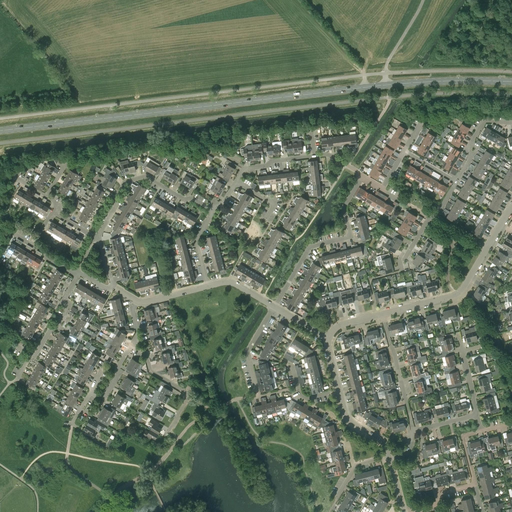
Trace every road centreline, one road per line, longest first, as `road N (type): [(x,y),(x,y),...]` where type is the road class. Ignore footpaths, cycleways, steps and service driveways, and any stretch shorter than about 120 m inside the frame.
road 1 (secondary): [(511,82),(400,84),(0,131)]
road 2 (residential): [(274,306),(309,247),(350,236),(344,209),(362,175)]
road 3 (residential): [(98,236),(125,182),(144,177),(212,210)]
road 4 (residential): [(487,247),(456,294),(382,315)]
road 5 (residential): [(15,380),(57,327),(75,273)]
road 6 (residential): [(382,315),(412,432)]
road 7 (residential): [(167,431),(185,393),(150,372),(145,354),(130,346)]
